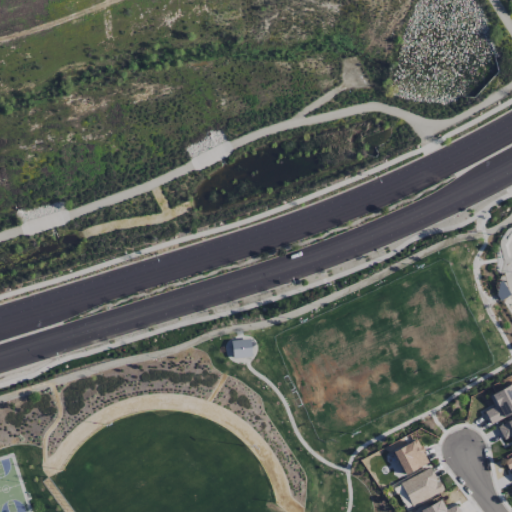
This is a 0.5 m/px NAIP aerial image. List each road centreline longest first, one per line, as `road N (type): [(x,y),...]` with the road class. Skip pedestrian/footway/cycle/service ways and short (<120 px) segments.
road 1 (primary): [(511,125),(275,237),(0,324)]
road 2 (primary): [(0,356),(333,250),(511,164)]
